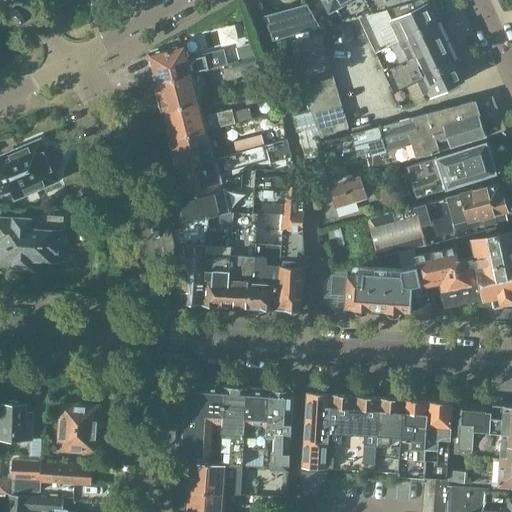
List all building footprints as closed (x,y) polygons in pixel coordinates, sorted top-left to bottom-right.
[(359,18),(416,2),(414,0),(324,0),(331,10),(335,8),(342,22),(343,23),(353,20),(359,18)] [(370,41),(376,53),(436,24),(427,4),(425,5),(423,2),(422,0),(359,18),(353,20),(353,21),(338,25),(343,44),(355,41),(355,40),(358,39),(358,40),(359,40),(361,44),(370,41)] [(308,7),(265,19),(271,41),(320,28),(308,7)] [(376,53),(385,72),(445,43),(436,24),(376,53)] [(292,42),(312,110),(298,114),(294,103),(290,105),(301,143),(348,129),(321,34),(292,42)] [(235,47),(239,62),(255,58),(251,43),(235,47)] [(385,72),(394,91),(454,63),(445,43),(385,72)] [(150,55),(157,84),(192,75),(228,66),(224,51),(188,60),(185,46),(150,55)] [(255,58),(239,62),(242,73),(258,68),(255,57),(255,58)] [(454,63),(394,91),(402,109),(420,103),(464,82),(454,63)] [(162,114),(164,113),(164,111),(199,102),(192,75),(157,84),(154,84),(162,114)] [(164,111),(164,113),(171,139),(206,130),(207,131),(220,128),(235,124),(232,110),(203,117),(199,102),(164,111)] [(473,102),(371,133),(370,130),(350,136),(355,155),(379,150),(384,166),(416,157),(416,158),(424,156),(425,157),(440,152),(437,144),(448,139),(451,148),(486,137),(479,113),(477,114),(473,102)] [(213,157),(214,160),(227,156),(220,128),(207,131),(206,130),(171,139),(171,140),(169,141),(176,170),(179,168),(179,166),(213,157)] [(233,142),(235,149),(263,142),(261,135),(233,142)] [(488,141),(406,167),(417,199),(446,190),(446,191),(498,174),(488,141)] [(0,169),(0,194),(12,190),(15,198),(56,180),(40,143),(0,159),(0,162),(2,168),(0,169)] [(243,169),(272,170),(271,161),(266,146),(227,156),(214,160),(213,157),(179,166),(179,168),(185,194),(221,185),(221,186),(225,186),(226,188),(241,188),(241,185),(242,185),(243,169)] [(255,213),(257,213),(283,214),(286,185),(287,171),(272,170),(243,169),(242,185),(241,185),(241,188),(226,188),(225,186),(221,186),(221,185),(185,194),(185,197),(165,202),(170,227),(209,218),(231,212),(234,212),(255,213)] [(329,186),(339,218),(359,211),(356,203),(366,200),(359,176),(329,186)] [(389,255),(436,243),(470,234),(471,239),(511,230),(510,224),(511,223),(511,183),(511,180),(378,215),(367,218),(371,229),(378,258),(389,255)] [(281,244),(280,266),(277,309),(290,310),(292,307),(302,308),(305,267),(304,267),(302,234),(308,233),(306,216),(304,216),(304,205),(299,205),(300,187),(286,185),(283,214),(281,244)] [(1,220),(2,207),(0,206),(0,265),(31,268),(31,260),(58,262),(61,219),(41,218),(41,220),(15,218),(14,221),(1,220)] [(206,253),(207,253),(203,304),(227,306),(231,255),(234,212),(231,212),(209,218),(207,246),(206,253)] [(227,306),(252,308),(256,243),(257,213),(255,213),(234,212),(231,255),(227,306)] [(252,308),(277,309),(280,266),(281,244),(283,214),(257,213),(256,243),(252,308)] [(183,303),(203,304),(207,253),(206,253),(207,246),(209,218),(170,227),(175,247),(183,303)] [(420,264),(425,286),(439,283),(445,307),(482,299),(492,297),(495,308),(511,304),(511,229),(511,230),(471,239),(470,234),(436,243),(438,250),(416,256),(418,264),(420,264)] [(427,298),(425,286),(420,264),(418,264),(403,268),(402,274),(364,271),(364,276),(348,275),(346,307),(412,312),(413,302),(427,298)] [(176,463),(190,464),(198,465),(203,384),(184,383),(180,387),(176,463)] [(226,386),(203,384),(198,465),(211,465),(213,424),(223,424),(226,386)] [(248,388),(226,386),(223,424),(223,436),(244,438),(245,426),(248,388)] [(270,389),(248,388),(245,426),(259,427),(267,427),(270,389)] [(293,391),(270,389),(267,427),(265,469),(288,470),(293,391)] [(303,466),(327,468),(332,393),(307,392),(303,466)] [(327,470),(351,471),(356,395),(332,393),(327,468),(327,470)] [(351,471),(375,473),(375,471),(380,397),(356,395),(351,471)] [(404,399),(380,397),(375,471),(399,473),(404,399)] [(428,401),(404,399),(399,473),(399,478),(423,479),(423,477),(428,401)] [(428,401),(423,477),(447,480),(450,441),(453,402),(428,401)] [(457,403),(456,430),(511,433),(511,406),(503,406),(503,407),(493,406),(493,405),(457,403)] [(31,441),(31,439),(32,413),(25,413),(26,405),(3,404),(3,419),(0,419),(0,440),(31,441)] [(59,450),(96,453),(99,408),(62,405),(59,450)] [(213,424),(211,465),(229,465),(257,468),(259,427),(245,426),(244,438),(223,436),(223,424),(213,424)] [(511,433),(456,430),(453,454),(511,457),(511,433)] [(31,441),(30,457),(43,458),(42,443),(42,439),(31,439),(31,441)] [(511,457),(453,454),(450,481),(511,485),(511,457)] [(12,480),(15,480),(14,492),(29,493),(30,481),(40,481),(42,464),(42,462),(13,461),(12,480)] [(92,468),(42,464),(40,481),(91,485),(92,468)] [(190,464),(189,492),(227,494),(227,495),(233,496),(234,483),(228,481),(229,465),(211,465),(198,465),(190,464)] [(327,473),(303,472),(301,495),(320,496),(321,481),(326,481),(327,473)] [(0,494),(9,495),(10,480),(0,479),(0,494)] [(511,511),(511,485),(450,481),(424,480),(422,511),(511,511)] [(261,486),(260,494),(276,495),(276,487),(261,486)] [(189,492),(187,511),(225,511),(227,495),(227,494),(189,492)] [(9,495),(8,511),(25,511),(45,511),(52,511),(53,510),(60,511),(61,499),(9,495)]
